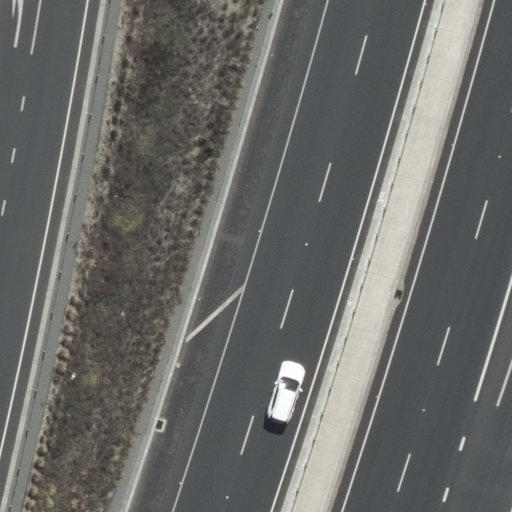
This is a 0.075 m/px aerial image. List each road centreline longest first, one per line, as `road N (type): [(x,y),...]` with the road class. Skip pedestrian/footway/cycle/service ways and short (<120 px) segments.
road 1 (motorway): [(222,511),(378,0)]
road 2 (motorway): [(511,111),(389,511)]
road 3 (trunk): [(0,347),(42,0)]
road 4 (trunk): [(511,326),(424,511)]
